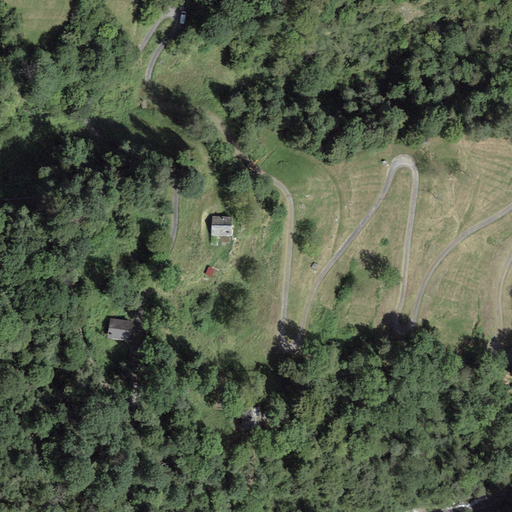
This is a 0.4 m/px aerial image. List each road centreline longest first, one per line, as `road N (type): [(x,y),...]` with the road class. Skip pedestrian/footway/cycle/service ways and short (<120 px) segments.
road 1 (track): [(511,205),(440,257),(400,337),(393,326),(415,176),(407,161),(394,163),(378,203),(314,287),(298,344),(288,345),(289,199),(247,164),(216,120),(156,101),(150,70),(181,21),(178,11),(164,14),(86,107),(97,135),(166,165),(178,183),(174,237),(143,298),(133,344),(133,405),(103,382),(83,344),(74,278),(81,208),(66,196),(0,200)]
road 2 (track): [(511,354),(496,352),(499,289),(511,253)]
